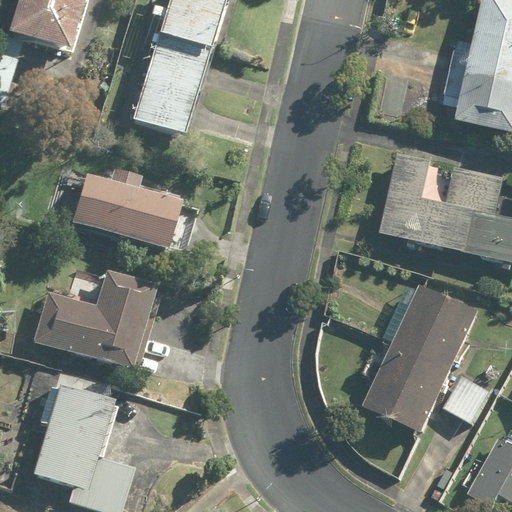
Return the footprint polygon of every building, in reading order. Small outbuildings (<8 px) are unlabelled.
[(17,0),(5,39),(69,59),(88,0),(17,0)] [(228,2),(220,0),(166,0),(127,127),(183,144),(228,2)] [(511,0),(485,0),(457,127),(511,139),(511,0)] [(511,182),(398,157),(380,238),(511,266),(511,182)] [(75,176),(60,227),(166,258),(181,207),(75,176)] [(95,311),(46,296),(31,346),(131,376),(156,290),(106,275),(95,311)] [(481,316),(421,288),(365,413),(425,440),(481,316)] [(495,395),(465,377),(444,411),(474,429),(495,395)] [(112,408),(56,391),(28,482),(71,495),(68,507),(84,511),(123,511),(135,474),(95,462),(112,408)] [(511,445),(502,440),(471,498),(497,511),(504,500),(511,504),(511,445)]
